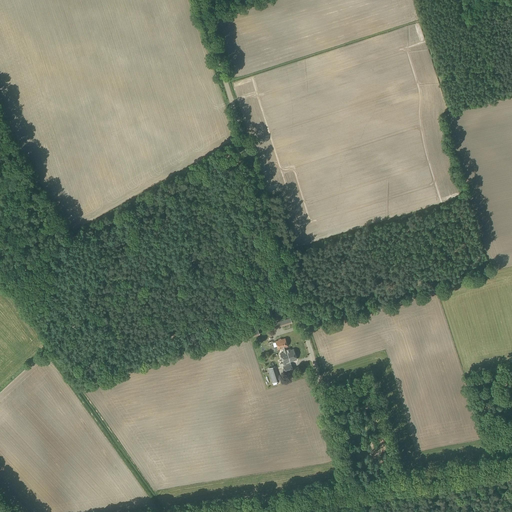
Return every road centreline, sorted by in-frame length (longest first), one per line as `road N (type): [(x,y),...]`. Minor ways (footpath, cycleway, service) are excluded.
road 1 (unclassified): [(356,511),(192,0)]
road 2 (track): [(511,460),(185,511)]
